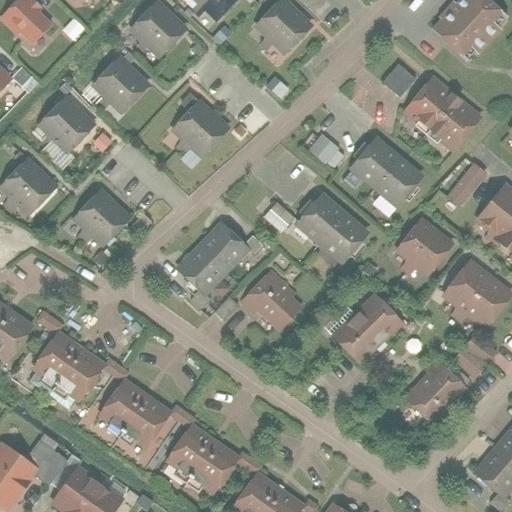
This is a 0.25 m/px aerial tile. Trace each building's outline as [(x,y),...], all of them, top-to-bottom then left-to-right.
[(24,0),(0,0),(0,21),(17,39),(40,17),(24,0)] [(134,0),(115,19),(131,35),(160,5),(155,0),(134,0)] [(188,0),(204,13),(216,0),(188,0)] [(257,0),(241,17),(257,32),(286,3),(282,0),(257,0)] [(483,0),(431,0),(416,16),(457,54),(497,12),(483,0)] [(286,3),(257,32),(271,46),(300,17),(286,3)] [(160,5),(131,35),(147,50),(176,20),(160,5)] [(78,76),(94,91),(123,61),(107,46),(78,76)] [(408,76),(384,56),(367,77),(390,97),(408,76)] [(21,70),(9,59),(0,67),(0,70),(11,81),(21,70)] [(123,61),(94,91),(109,106),(138,77),(123,61)] [(390,98),(415,121),(445,88),(419,65),(390,98)] [(25,117),(40,131),(69,102),(54,87),(25,117)] [(157,118),(173,133),(202,103),(186,88),(157,118)] [(445,88),(415,121),(440,142),(469,109),(445,88)] [(69,102),(40,131),(56,146),(84,116),(69,102)] [(202,103),(173,133),(189,149),(218,119),(202,103)] [(511,105),(497,120),(511,135),(511,105)] [(337,160),(361,180),(389,148),(365,127),(337,160)] [(326,143),(307,128),(294,145),(313,159),(326,143)] [(0,162),(0,191),(2,193),(30,164),(14,148),(0,162)] [(389,148),(361,180),(384,200),(412,167),(389,148)] [(459,157),(432,190),(446,201),(473,168),(459,157)] [(30,164),(2,193),(17,208),(46,179),(30,164)] [(511,192),(492,177),(463,213),(511,250),(511,192)] [(57,209),(74,224),(101,194),(85,179),(57,209)] [(305,237),(332,202),(307,182),(279,217),(305,237)] [(101,194),(74,224),(91,239),(118,209),(101,194)] [(259,197),(247,209),(267,229),(279,217),(259,197)] [(332,202),(305,237),(330,257),(358,223),(332,202)] [(381,241),(398,254),(425,220),(408,207),(381,241)] [(204,212),(183,235),(215,263),(235,240),(204,212)] [(425,220),(398,254),(414,267),(441,233),(425,220)] [(215,263),(183,235),(162,260),(193,287),(215,263)] [(425,284),(449,303),(478,265),(455,247),(425,284)] [(296,300),(258,263),(228,294),(267,331),(296,300)] [(501,283),(478,265),(449,303),(471,320),(501,283)] [(334,297),(313,318),(347,354),(374,329),(379,334),(395,319),(363,286),(342,306),(334,297)] [(216,290),(200,306),(208,314),(224,298),(216,290)] [(0,344),(21,315),(0,300),(0,344)] [(90,356),(46,322),(14,364),(57,398),(90,356)] [(484,346),(464,328),(451,342),(471,360),(484,346)] [(451,342),(441,353),(461,371),(471,360),(451,342)] [(103,350),(96,356),(107,370),(115,364),(103,350)] [(425,355),(390,389),(417,418),(453,383),(425,355)] [(157,407),(112,371),(83,408),(128,443),(157,407)] [(511,426),(498,414),(451,464),(482,492),(511,460),(511,426)] [(224,449),(174,418),(149,456),(199,488),(224,449)] [(26,428),(13,449),(43,467),(55,447),(26,428)] [(0,495),(22,464),(0,449),(0,495)] [(57,511),(84,474),(61,459),(36,497),(56,511),(57,511)] [(282,511),(291,500),(242,465),(215,502),(229,511),(282,511)] [(93,511),(108,491),(84,474),(57,511),(93,511)] [(479,499),(488,507),(505,489),(497,481),(479,499)] [(336,511),(319,499),(308,511),(336,511)]
